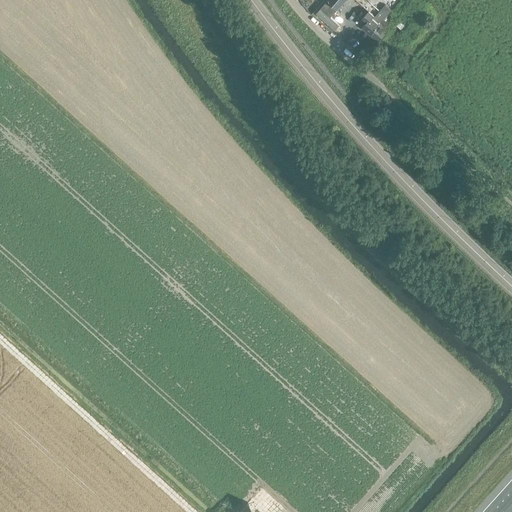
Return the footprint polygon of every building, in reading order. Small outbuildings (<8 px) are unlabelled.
[(327,0),(337,9),(344,0),(327,0)] [(315,15),(332,31),(338,26),(329,18),(334,13),(324,5),(315,15)] [(362,27),(370,34),(394,7),(391,10),(385,5),(374,16),(377,19),(375,20),(371,17),(373,15),(369,11),(362,18),(367,22),(362,27)] [(394,7),(370,34),(378,41),(387,31),(384,28),(387,24),(387,25),(392,20),(393,21),(400,12),(394,7)] [(400,35),(410,24),(402,17),(392,28),(400,35)]
